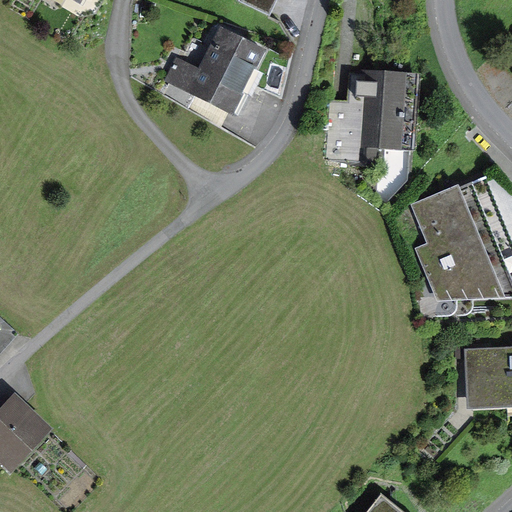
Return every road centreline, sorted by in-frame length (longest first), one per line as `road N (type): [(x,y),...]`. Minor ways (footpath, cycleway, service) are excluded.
road 1 (residential): [(216,185),(0,368)]
road 2 (residential): [(216,185),(131,99),(118,61),(127,0)]
road 3 (residential): [(319,0),(283,129),(259,158),(216,185)]
road 4 (residential): [(511,130),(455,51),(442,0)]
